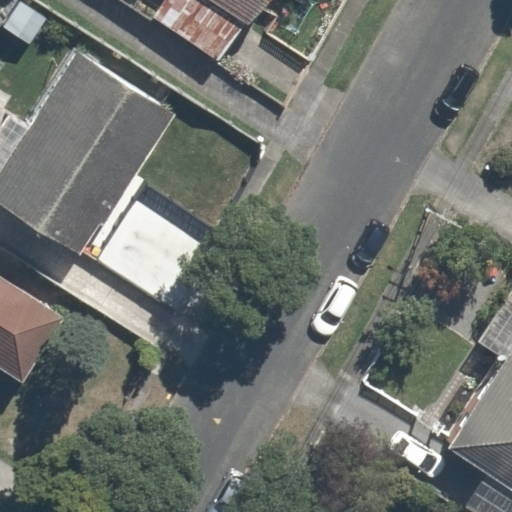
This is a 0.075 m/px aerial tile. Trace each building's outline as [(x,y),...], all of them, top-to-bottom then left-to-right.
[(46,13),(25,0),(17,0),(2,22),(28,39),(46,13)] [(142,0),(209,48),(234,14),(239,18),(251,0),(142,0)] [(0,196),(73,245),(165,105),(57,33),(0,118),(0,196)] [(511,269),(509,267),(466,331),(490,346),(434,431),(511,482),(511,269)] [(0,357),(8,364),(49,306),(0,271),(0,357)] [(448,511),(430,499),(420,511),(448,511)]
